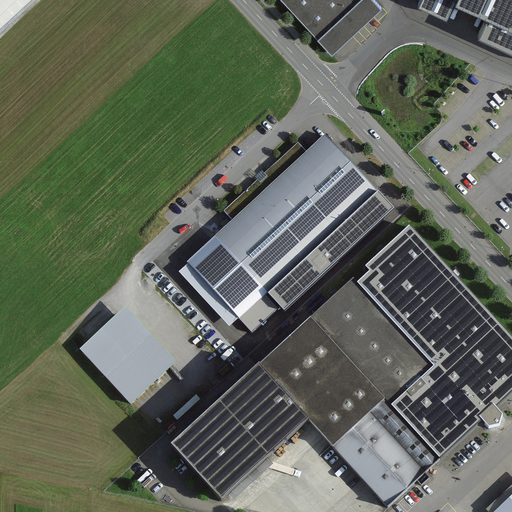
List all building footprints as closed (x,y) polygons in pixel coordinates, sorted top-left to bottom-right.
[(0,0),(0,25),(26,0),(0,0)] [(278,0),(331,58),(384,10),(374,0),(278,0)] [(511,0),(422,0),(419,8),(448,21),(455,7),(488,22),(479,41),(511,56),(511,0)] [(236,223),(216,241),(269,296),(378,194),(326,139),(309,155),(300,145),(227,213),(236,223)] [(511,395),(511,340),(411,231),(260,369),(221,403),(220,404),(174,446),(171,449),(222,504),(310,424),(387,509),(482,422),(488,430),(500,429),(503,417),(496,410),(511,395)] [(126,311),(81,353),(132,407),(177,365),(126,311)] [(511,511),(511,501),(500,511),(511,511)]
